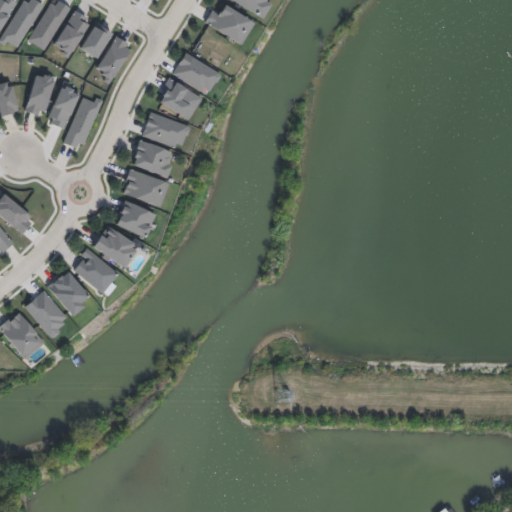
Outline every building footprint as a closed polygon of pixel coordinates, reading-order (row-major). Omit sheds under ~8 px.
[(0,0),(0,29),(16,2),(12,0),(0,0)] [(219,0),(249,18),(236,41),(206,23),(219,0)] [(271,0),(261,17),(233,0),(271,0)] [(217,74),(207,91),(202,88),(199,92),(171,74),(177,64),(176,63),(183,52),(217,74)] [(202,97),(168,77),(154,100),(189,120),(202,97)] [(0,82),(1,86),(6,86),(12,111),(0,114),(0,82)] [(63,83),(45,121),(64,129),(81,91),(63,83)] [(189,126),(149,111),(140,136),(180,150),(189,126)] [(175,153),(166,177),(130,163),(140,139),(175,153)] [(167,184),(159,206),(122,192),(130,170),(167,184)] [(153,214),(143,236),(115,223),(124,201),(153,214)] [(135,245),(123,265),(92,246),(104,226),(135,245)] [(117,273),(101,293),(73,270),(89,250),(117,273)] [(90,299),(70,316),(46,286),(65,269),(90,299)] [(70,322),(43,290),(23,307),(50,339),(70,322)] [(39,339),(20,355),(0,331),(0,329),(18,314),(39,339)]
